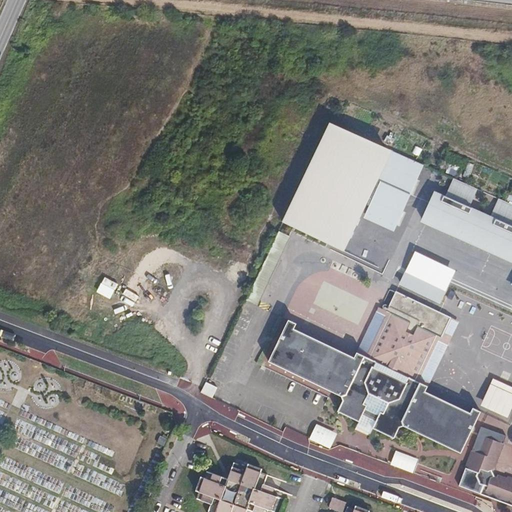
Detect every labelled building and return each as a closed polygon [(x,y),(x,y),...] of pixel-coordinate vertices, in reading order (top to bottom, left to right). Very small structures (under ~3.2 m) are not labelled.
[(396,216),(416,171),(346,139),(326,130),(305,174),(350,195),(396,216)] [(317,266),(350,195),(305,174),(273,245),(317,266)] [(449,182),(443,195),(469,207),(475,193),(449,182)] [(433,191),(420,222),(511,261),(511,224),(489,216),(469,207),(443,195),(433,191)] [(511,208),(495,202),(489,216),(511,224),(511,208)] [(412,260),(401,284),(441,302),(452,278),(412,260)] [(331,261),(328,267),(342,274),(345,267),(331,261)] [(359,273),(345,267),(342,274),(356,280),(359,273)] [(427,387),(415,381),(429,349),(441,356),(444,349),(448,342),(440,338),(449,317),(395,292),(386,312),(390,313),(370,358),(356,352),(353,358),(304,334),(294,329),(295,324),(287,320),(268,362),(340,396),(341,401),(337,412),(358,422),(363,413),(377,419),(373,428),(393,438),(398,427),(404,426),(461,453),(468,437),(470,432),(480,411),(472,408),(470,414),(425,392),(427,387)] [(370,358),(390,313),(386,312),(377,307),(356,352),(370,358)] [(448,342),(457,321),(449,317),(440,338),(448,342)] [(489,360),(498,361),(500,346),(491,345),(489,360)] [(427,387),(441,356),(429,349),(415,381),(427,387)] [(212,398),(216,387),(203,381),(199,392),(212,398)] [(373,428),(377,419),(363,413),(358,422),(373,428)] [(320,424),(312,440),(330,449),(338,433),(320,424)] [(477,451),(482,438),(470,432),(468,437),(476,440),(472,449),(477,451)] [(511,505),(511,478),(506,476),(505,478),(496,475),(495,478),(492,477),(489,470),(493,469),(501,448),(502,443),(486,436),(479,452),(477,451),(472,449),(464,467),(478,472),(476,476),(480,483),(483,484),(480,492),(511,505)] [(211,503),(206,511),(244,511),(246,509),(255,511),(269,511),(277,490),(263,484),(266,475),(233,463),(228,478),(206,470),(196,497),(211,503)]
